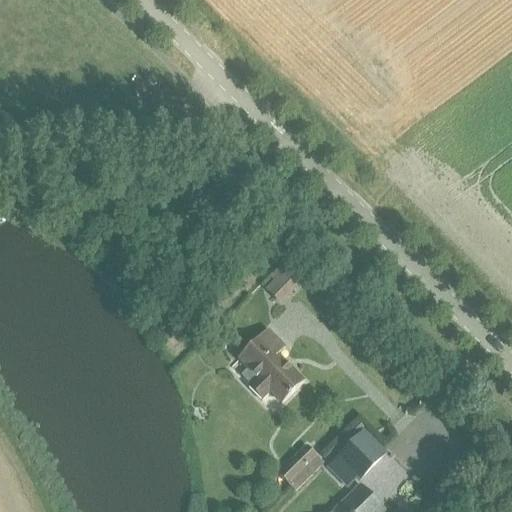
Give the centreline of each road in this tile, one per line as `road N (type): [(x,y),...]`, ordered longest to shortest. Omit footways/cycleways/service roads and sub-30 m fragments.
road 1 (tertiary): [(511,368),(136,0)]
road 2 (residential): [(503,511),(296,316)]
